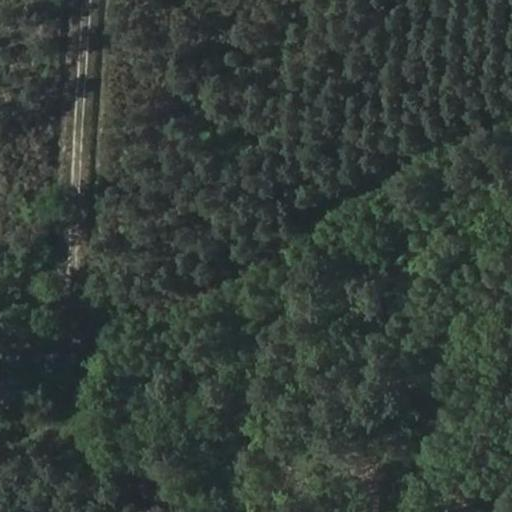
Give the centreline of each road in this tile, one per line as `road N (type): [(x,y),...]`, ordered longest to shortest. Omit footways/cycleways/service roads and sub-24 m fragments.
road 1 (track): [(106,0),(80,334),(0,334)]
road 2 (track): [(80,334),(165,511)]
